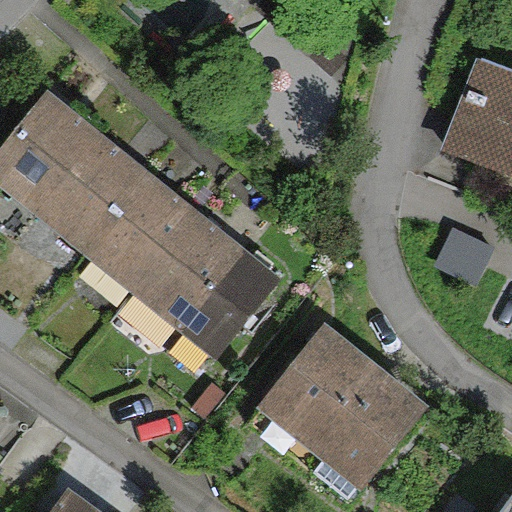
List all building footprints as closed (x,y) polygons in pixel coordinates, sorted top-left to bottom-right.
[(447,153),(511,175),(511,64),(482,54),(447,153)] [(0,179),(42,213),(107,131),(54,88),(0,155),(0,179)] [(42,213),(90,252),(157,170),(107,131),(42,213)] [(157,170),(90,252),(140,291),(206,210),(157,170)] [(289,276),(206,210),(140,291),(224,357),(289,276)] [(361,488),(432,400),(329,318),(258,407),(361,488)] [(106,511),(73,487),(54,511),(106,511)] [(511,511),(511,495),(499,511),(511,511)]
